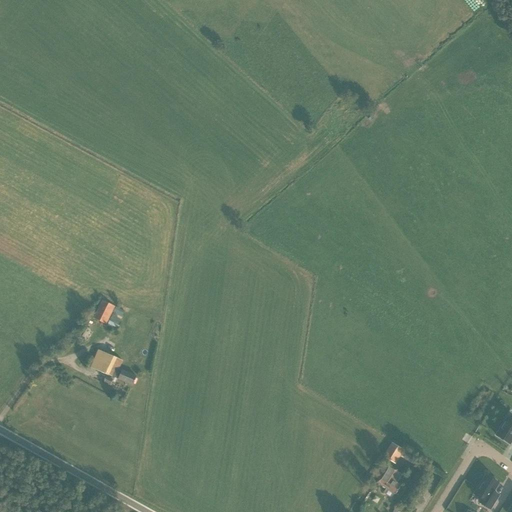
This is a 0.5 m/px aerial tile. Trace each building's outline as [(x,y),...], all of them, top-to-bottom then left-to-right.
[(102,301),(100,304),(94,319),(106,325),(115,307),(102,301)] [(122,319),(120,318),(120,316),(113,313),(106,325),(116,330),(122,319)] [(108,375),(133,386),(137,377),(119,369),(122,361),(98,350),(91,368),(108,375)] [(508,390),(511,385),(498,378),(496,382),(508,390)] [(511,420),(507,418),(496,436),(510,444),(511,440),(511,420)] [(383,457),(394,464),(403,450),(392,443),(383,457)] [(408,451),(405,457),(412,459),(414,454),(408,451)] [(387,466),(377,483),(386,488),(384,492),(384,494),(389,497),(392,497),(394,493),(396,495),(401,486),(397,483),(402,475),(387,466)] [(486,476),(475,495),(482,500),(480,503),(490,510),(499,496),(493,492),(498,483),(486,476)]
